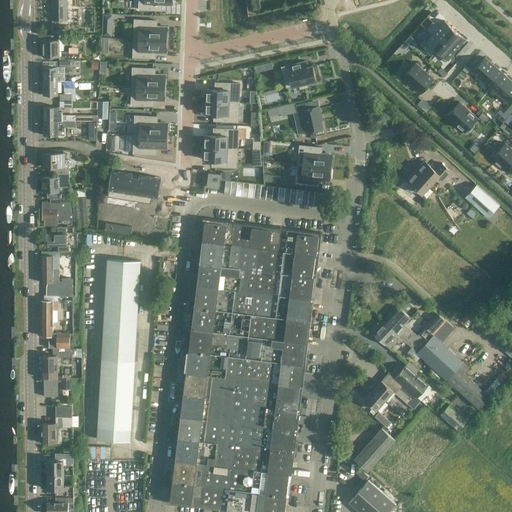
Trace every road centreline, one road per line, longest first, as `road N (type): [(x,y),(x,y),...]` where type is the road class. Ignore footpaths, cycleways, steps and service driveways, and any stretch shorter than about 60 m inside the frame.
road 1 (tertiary): [(28,0),(32,511)]
road 2 (unclassified): [(153,511),(194,198),(353,219)]
road 3 (residential): [(314,511),(353,219)]
road 4 (unknown): [(187,255),(164,251),(154,261),(136,420),(143,441),(161,452)]
road 5 (residential): [(353,219),(360,160),(333,24)]
road 6 (unknown): [(348,253),(388,263),(505,358)]
road 7 (residential): [(189,55),(333,24)]
